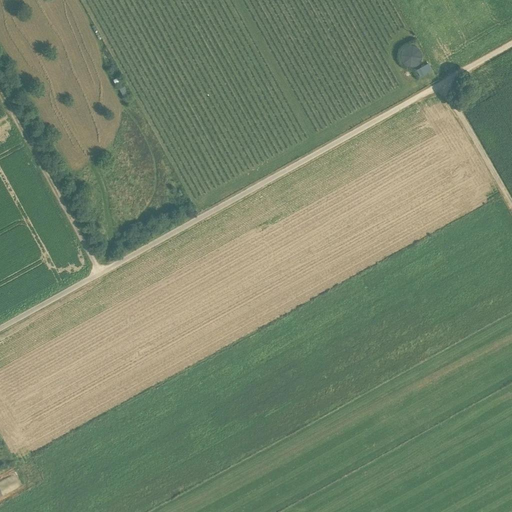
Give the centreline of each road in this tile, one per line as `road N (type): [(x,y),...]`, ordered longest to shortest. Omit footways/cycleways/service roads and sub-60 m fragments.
road 1 (track): [(0,335),(511,47)]
road 2 (track): [(0,94),(101,278)]
road 3 (track): [(441,87),(511,210)]
